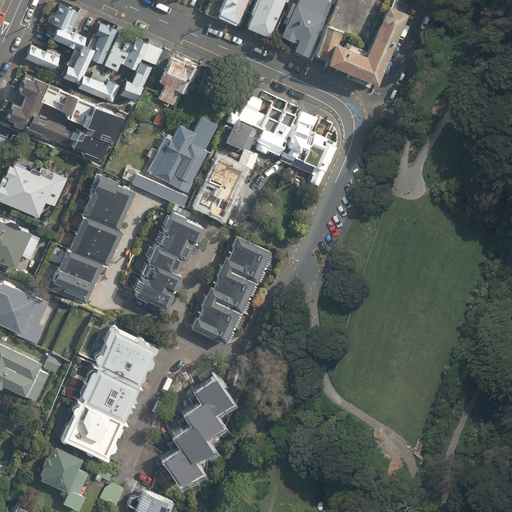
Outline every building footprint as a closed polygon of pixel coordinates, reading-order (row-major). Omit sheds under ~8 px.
[(78,6),(64,0),(55,0),(48,17),(56,20),(69,26),(78,6)] [(218,0),(213,13),(233,22),(242,0),(218,0)] [(264,0),(246,0),(236,24),(251,30),(264,0)] [(329,0),(293,0),(280,33),(295,39),(292,48),(307,54),(329,0)] [(343,33),(325,26),(313,55),(376,82),(406,12),(386,4),(366,49),(345,41),(343,44),(339,43),(343,33)] [(272,19),(261,14),(254,30),(265,34),(272,19)] [(115,24),(98,17),(93,30),(98,32),(92,45),(88,55),(100,60),(115,24)] [(69,26),(56,20),(51,34),(80,46),(82,41),(86,33),(69,26)] [(127,50),(111,44),(103,63),(116,69),(119,62),(133,68),(137,59),(145,41),(134,36),(127,50)] [(82,41),(80,46),(73,63),(66,61),(61,74),(77,81),(81,71),(88,55),(92,45),(82,41)] [(59,54),(30,42),(24,55),(53,68),(59,54)] [(161,49),(147,42),(141,58),(154,64),(161,49)] [(196,65),(170,52),(156,80),(162,83),(155,98),(172,105),(178,92),(183,94),(196,65)] [(150,64),(137,59),(133,68),(128,80),(124,78),(118,92),(134,99),(150,64)] [(104,80),(81,71),(77,81),(76,84),(111,98),(118,81),(106,76),(104,80)] [(102,100),(72,87),(70,90),(37,76),(26,73),(23,73),(17,88),(26,92),(21,105),(13,102),(8,118),(15,120),(13,123),(27,128),(29,126),(42,132),(41,134),(48,137),(49,135),(82,150),(81,152),(91,157),(93,153),(100,157),(106,145),(110,147),(123,115),(122,111),(102,100)] [(259,96),(245,90),(235,112),(230,110),(219,134),(239,143),(244,132),(257,137),(252,146),(263,151),(265,146),(290,157),(289,161),(312,172),(309,178),(317,182),(335,141),(324,136),(325,133),(310,126),(316,114),(298,106),(295,113),(268,101),(264,111),(254,106),(259,96)] [(215,121),(199,113),(192,127),(176,119),(150,171),(187,190),(208,148),(202,145),(215,121)] [(37,168),(9,156),(0,176),(0,197),(38,214),(44,200),(53,204),(65,175),(39,164),(37,168)] [(151,179),(136,172),(131,182),(181,204),(185,195),(181,193),(182,190),(152,177),(151,179)] [(133,190),(96,173),(79,211),(84,213),(116,227),(133,190)] [(236,189),(214,179),(207,193),(229,203),(236,189)] [(116,227),(84,213),(67,249),(102,264),(104,265),(120,229),(116,227)] [(151,215),(140,240),(189,262),(202,233),(159,214),(157,218),(151,215)] [(2,218),(0,216),(0,258),(15,264),(20,254),(29,258),(39,233),(17,224),(15,219),(8,216),(2,218)] [(264,266),(272,250),(231,231),(224,246),(264,266)] [(140,240),(133,255),(182,277),(189,262),(140,240)] [(257,282),(264,266),(224,246),(216,262),(257,282)] [(102,264),(67,249),(65,248),(48,285),(85,302),(102,264)] [(182,277),(133,255),(119,287),(168,309),(182,277)] [(209,278),(250,297),(257,282),(216,262),(209,278)] [(53,300),(0,274),(0,319),(38,338),(45,323),(42,321),(53,300)] [(250,297),(209,278),(202,293),(243,312),(250,297)] [(243,312),(202,293),(194,308),(235,326),(243,312)] [(194,308),(186,325),(226,343),(235,326),(194,308)] [(154,340),(112,322),(97,356),(139,374),(154,340)] [(39,360),(0,340),(0,382),(33,399),(47,372),(36,366),(39,360)] [(61,356),(49,350),(42,364),(54,370),(61,356)] [(139,374),(97,356),(79,396),(122,414),(139,374)] [(222,400),(204,372),(196,378),(200,384),(190,391),(193,395),(203,411),(222,400)] [(203,411),(193,395),(184,401),(189,408),(179,414),(182,419),(192,435),(211,423),(203,411)] [(122,414),(79,396),(62,436),(104,455),(122,414)] [(192,435),(182,419),(175,424),(179,431),(169,437),(171,440),(183,459),(201,448),(192,435)] [(183,459),(171,440),(163,445),(168,454),(157,461),(169,480),(189,468),(183,459)] [(83,457),(53,443),(38,474),(63,486),(61,490),(66,492),(62,501),(78,508),(85,494),(79,491),(88,471),(78,466),(83,457)] [(122,484),(106,476),(97,494),(113,502),(122,484)] [(162,511),(169,498),(142,487),(134,504),(152,511),(162,511)] [(43,511),(17,501),(12,511),(43,511)]
